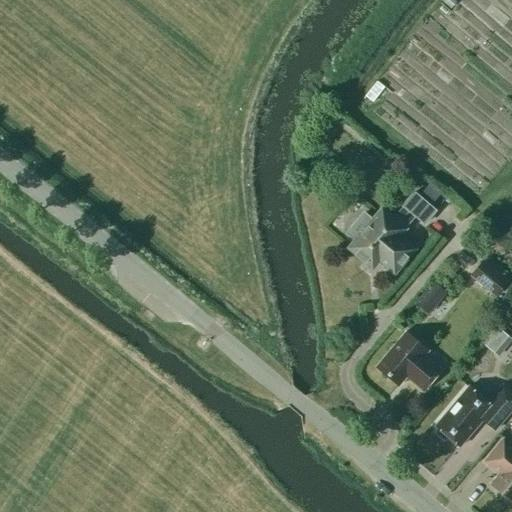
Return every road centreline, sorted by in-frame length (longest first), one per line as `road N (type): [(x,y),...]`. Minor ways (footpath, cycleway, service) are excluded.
road 1 (tertiary): [(370,459),(0,156)]
road 2 (residential): [(370,459),(386,429),(349,387),(345,369),(458,229)]
